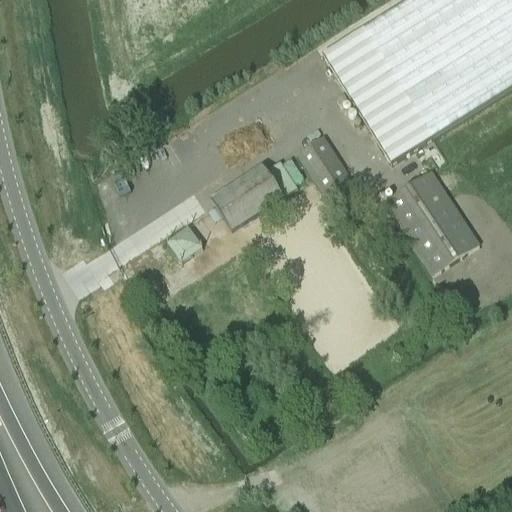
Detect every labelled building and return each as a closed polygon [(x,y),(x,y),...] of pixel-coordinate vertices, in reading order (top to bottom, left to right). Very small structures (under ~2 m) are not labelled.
[(511,0),(415,0),(321,59),(390,169),(490,106),(511,92),(511,0)] [(162,164),(188,151),(180,135),(154,148),(162,164)] [(147,186),(168,218),(243,170),(222,138),(147,186)] [(350,183),(323,141),(296,158),(323,200),(350,183)] [(279,165),(213,208),(231,235),(267,212),(297,192),(279,165)] [(430,175),(384,206),(432,280),(479,249),(430,175)] [(248,224),(257,238),(271,230),(263,216),(248,224)] [(164,242),(181,265),(204,249),(187,226),(164,242)] [(280,230),(255,247),(289,296),(314,278),(280,230)] [(156,244),(126,262),(171,337),(201,320),(156,244)] [(192,362),(224,349),(212,319),(179,332),(192,362)] [(349,425),(325,441),(346,473),(379,452),(362,425),(353,430),(349,425)]
